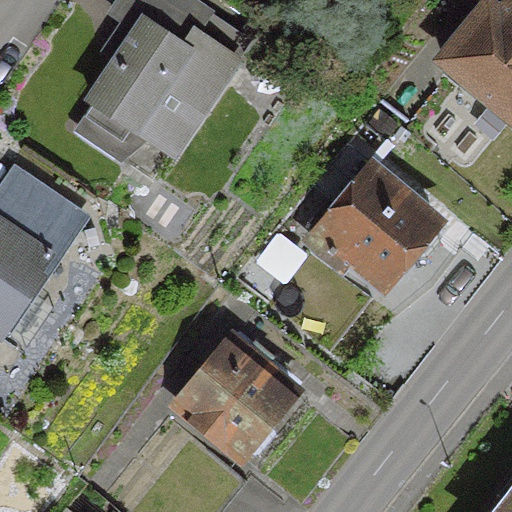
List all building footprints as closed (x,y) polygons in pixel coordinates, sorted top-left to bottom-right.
[(483,6),(437,61),(511,123),(511,0),(508,0),(495,16),(483,6)] [(179,48),(142,23),(87,103),(166,155),(230,60),(189,32),(179,48)] [(0,190),(0,323),(43,260),(37,256),(71,207),(15,169),(0,190)] [(378,285),(402,256),(406,259),(421,258),(432,243),(431,229),(427,226),(430,223),(368,171),(335,210),(323,201),(304,224),(316,233),(308,242),(340,269),(348,260),(378,285)] [(226,340),(172,406),(235,458),(239,453),(252,456),(270,435),(264,423),(289,392),(226,340)] [(194,511),(230,511),(250,491),(210,453),(173,492),(194,511)]
